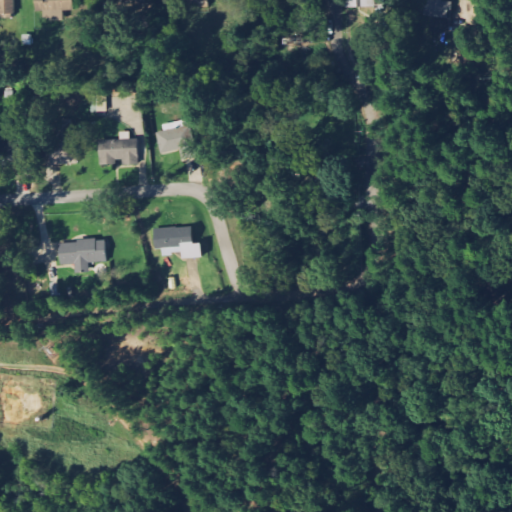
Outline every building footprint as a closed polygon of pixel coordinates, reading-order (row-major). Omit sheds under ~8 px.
[(37,0),(37,12),(57,12),(57,20),(64,20),(64,10),(75,9),(75,0),(37,0)] [(346,0),(347,9),(387,8),(387,0),(346,0)] [(429,0),(427,18),(451,20),(452,2),(429,0)] [(91,112),(108,112),(107,96),(90,96),(91,112)] [(76,164),(74,120),(56,120),(57,143),(50,144),(51,165),(76,164)] [(190,126),(198,157),(183,160),(180,149),(163,153),(158,134),(190,126)] [(139,139),(100,140),(101,164),(124,163),(124,165),(140,165),(139,139)] [(0,167),(27,166),(25,142),(0,143),(0,167)] [(155,229),(156,249),(163,248),(163,255),(183,254),(183,259),(202,258),(202,243),(194,244),(193,227),(155,229)] [(89,263),(108,262),(107,239),(61,241),(62,265),(79,264),(79,272),(90,271),(89,263)]
